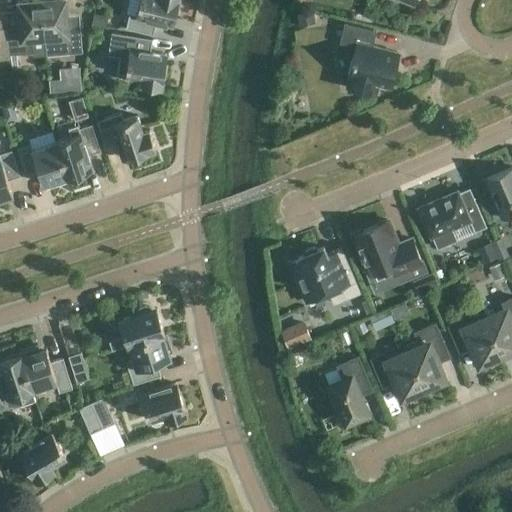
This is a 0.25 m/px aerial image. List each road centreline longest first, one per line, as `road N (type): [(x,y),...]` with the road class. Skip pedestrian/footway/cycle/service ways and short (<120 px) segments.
road 1 (residential): [(295,207),(299,216),(511,128)]
road 2 (residential): [(0,317),(193,255)]
road 3 (residential): [(191,179),(0,243)]
road 4 (residential): [(48,511),(109,473),(231,436)]
road 5 (residential): [(231,436),(193,255)]
road 6 (residential): [(191,179),(217,0)]
road 7 (residential): [(368,467),(364,458),(511,395)]
